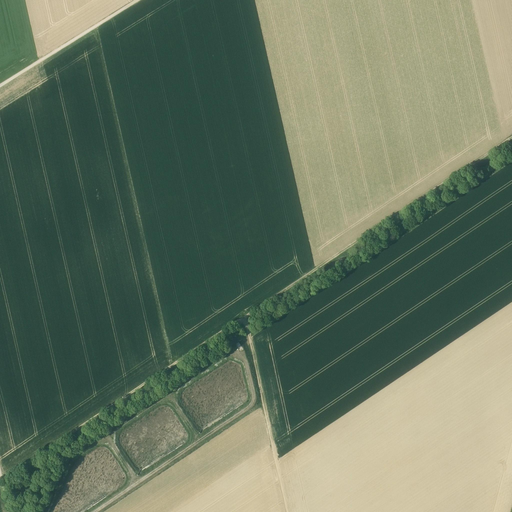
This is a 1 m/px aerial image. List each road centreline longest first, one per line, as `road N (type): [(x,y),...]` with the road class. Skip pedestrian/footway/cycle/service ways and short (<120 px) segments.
road 1 (track): [(511,137),(62,442),(17,511)]
road 2 (track): [(288,511),(244,317)]
road 3 (track): [(0,87),(140,0)]
